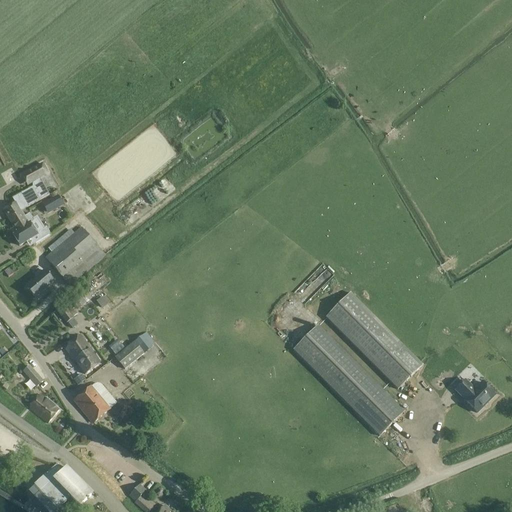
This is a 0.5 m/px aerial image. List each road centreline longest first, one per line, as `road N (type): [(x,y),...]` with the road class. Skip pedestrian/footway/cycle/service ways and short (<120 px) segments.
road 1 (unclassified): [(13,325),(82,424),(208,511)]
road 2 (unclassified): [(347,511),(511,446)]
road 3 (tertiary): [(120,511),(61,452),(0,409)]
